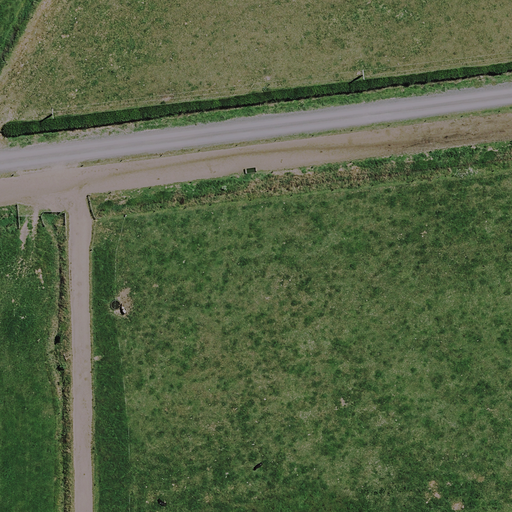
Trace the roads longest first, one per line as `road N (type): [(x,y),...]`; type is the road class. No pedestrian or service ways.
road 1 (track): [(0,193),(511,125)]
road 2 (unclassified): [(511,88),(0,156)]
road 3 (track): [(65,148),(79,222),(82,511)]
